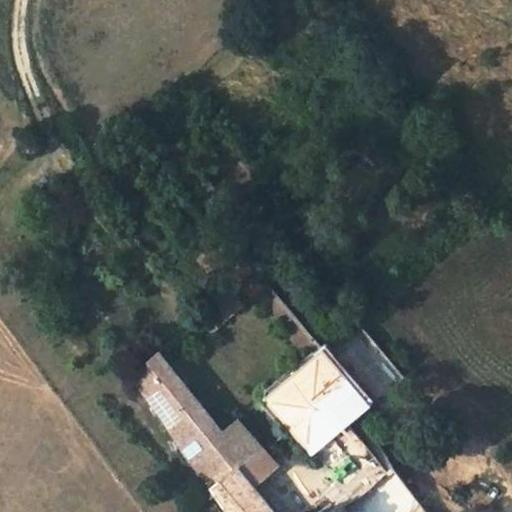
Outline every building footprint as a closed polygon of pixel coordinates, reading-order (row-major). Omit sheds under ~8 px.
[(243,285),(252,297),(260,297),(271,287),(259,272),(243,285)] [(224,321),(252,297),(243,285),(214,309),(224,321)] [(260,297),(291,333),(302,324),(271,287),(260,297)] [(202,320),(213,332),(224,321),(214,309),(202,320)] [(291,333),(300,345),(312,336),(302,324),(291,333)] [(324,350),(266,398),(292,430),(306,417),(326,441),(357,415),(370,405),(324,350)] [(137,381),(215,490),(264,452),(237,423),(223,434),(161,357),(137,381)] [(215,490),(229,511),(272,511),(253,488),(276,469),(262,453),(215,490)]
